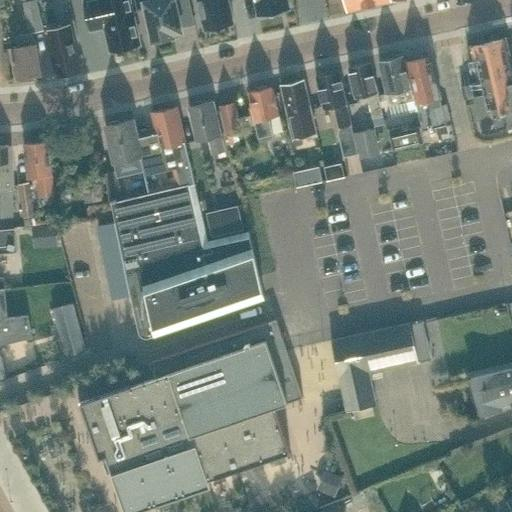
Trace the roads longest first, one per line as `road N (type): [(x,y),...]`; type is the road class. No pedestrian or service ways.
road 1 (tertiary): [(511,4),(0,114)]
road 2 (unknown): [(464,149),(442,20)]
